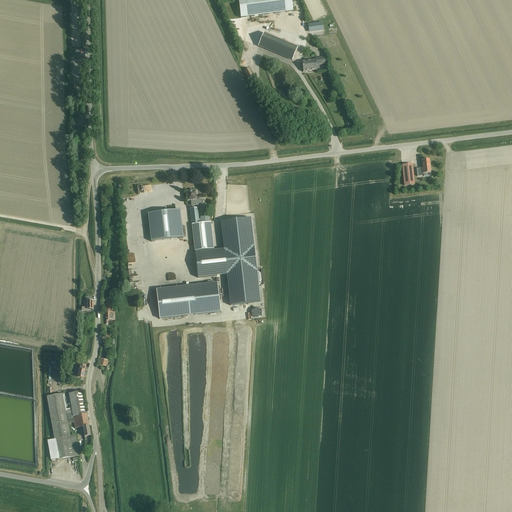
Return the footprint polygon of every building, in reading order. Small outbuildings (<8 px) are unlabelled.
[(292,12),(290,0),(237,0),(240,18),(292,12)] [(322,22),(308,24),(309,32),(323,30),(322,22)] [(292,61),(298,48),(263,33),(258,46),(292,61)] [(80,60),(84,60),(84,57),(84,51),(75,52),(75,56),(74,56),(74,58),(80,58),(80,60)] [(317,60),(301,62),(303,72),(317,71),(316,65),(326,64),(325,57),(317,58),(317,60)] [(248,79),(253,76),(249,69),(244,71),(248,79)] [(74,134),(80,134),(79,128),(85,127),(85,122),(75,122),(76,125),(76,124),(76,125),(73,125),(74,134)] [(423,168),(416,169),(417,177),(422,176),(422,173),(427,173),(430,172),(430,168),(429,160),(422,161),(423,168)] [(412,165),(402,166),(404,186),(414,185),(412,165)] [(187,201),(191,201),(191,206),(202,205),(201,200),(196,200),(195,191),(190,192),(189,191),(188,192),(187,192),(186,192),(187,201)] [(179,211),(147,214),(150,242),(182,238),(179,211)] [(199,217),(191,218),(192,225),(195,252),(214,250),(215,250),(212,223),(210,223),(209,217),(201,218),(201,224),(199,225),(199,217)] [(224,250),(195,253),(198,278),(227,275),(230,306),(260,303),(251,219),(221,222),(224,250)] [(156,290),(159,319),(220,312),(217,283),(157,290),(156,290)] [(114,313),(110,313),(105,312),(105,325),(108,325),(108,321),(114,321),(114,313)] [(71,380),(74,380),(73,381),(77,382),(77,381),(80,381),(80,378),(83,379),(86,367),(80,366),(79,369),(76,369),(75,373),(78,373),(77,378),(71,376),(71,380)] [(69,394),(71,409),(73,417),(87,414),(83,391),(69,394)] [(51,461),(58,459),(58,460),(80,456),(76,436),(70,437),(70,436),(72,435),(71,432),(69,432),(67,424),(74,422),(73,417),(71,409),(66,409),(66,408),(65,408),(63,399),(66,398),(65,394),(62,394),(47,397),(54,440),(47,441),(51,461)] [(73,417),(74,422),(75,429),(83,427),(89,426),(87,414),(73,417)] [(89,426),(83,427),(84,437),(91,436),(89,426)]
